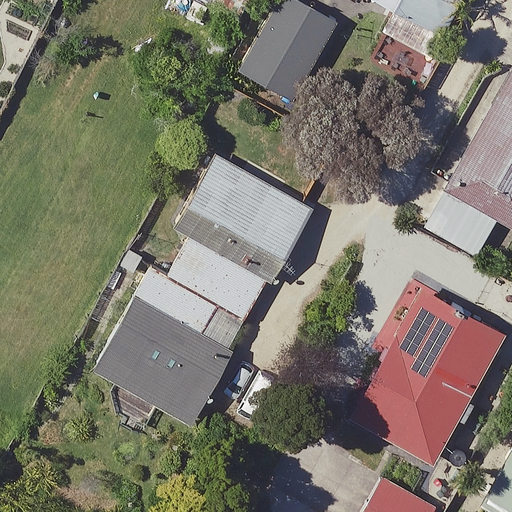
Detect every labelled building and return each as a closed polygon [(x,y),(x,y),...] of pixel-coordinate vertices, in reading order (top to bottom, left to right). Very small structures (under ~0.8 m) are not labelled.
[(243,0),(208,0),(236,14),(243,0)] [(335,17),(305,0),(271,0),(234,63),(289,95),(335,17)] [(389,0),(443,29),(458,0),(389,0)] [(229,37),(202,24),(187,54),(215,68),(229,37)] [(511,61),(510,61),(441,186),(493,214),(511,225),(511,61)] [(311,199),(215,144),(171,221),(267,276),(311,199)] [(493,214),(441,186),(421,222),(473,250),(493,214)] [(264,276),(186,233),(165,269),(149,260),(133,288),(201,327),(216,300),(242,315),(264,276)] [(503,328),(416,280),(344,410),(431,458),(503,328)] [(201,327),(133,288),(91,362),(187,417),(230,343),(201,327)] [(511,511),(511,431),(476,495),(506,511),(511,511)] [(428,511),(435,500),(380,469),(355,511),(428,511)]
